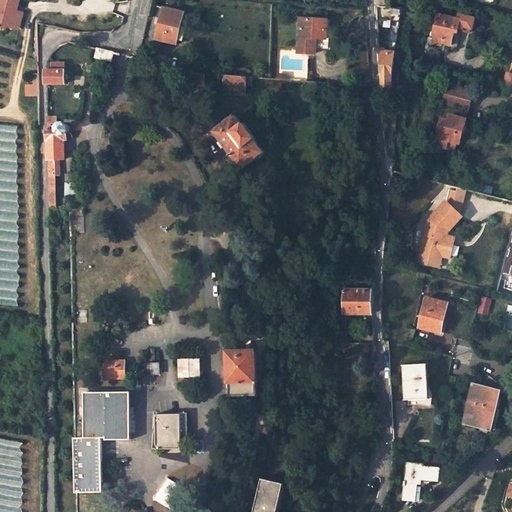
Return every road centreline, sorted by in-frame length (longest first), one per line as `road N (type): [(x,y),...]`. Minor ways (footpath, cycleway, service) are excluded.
road 1 (unclassified): [(138,0),(126,35),(50,38),(43,53),(52,511)]
road 2 (residential): [(387,460),(378,270),(389,171),(371,0)]
road 3 (track): [(207,230),(235,256),(260,332),(261,410),(238,511)]
road 4 (unknown): [(414,0),(389,171)]
